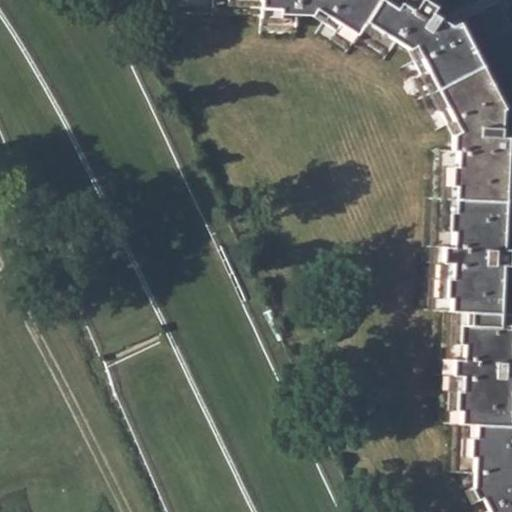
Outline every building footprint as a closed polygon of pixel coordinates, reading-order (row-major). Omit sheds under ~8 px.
[(176,0),(176,14),(260,17),(260,22),(259,33),(296,34),(296,14),(297,8),(311,9),(325,17),(322,21),(315,32),(346,52),(354,38),(384,58),(395,41),(398,36),(411,44),(418,57),(413,60),(402,65),(435,130),(446,124),(451,122),(458,135),(467,136),(465,150),(457,150),(456,151),(450,151),(432,148),(424,309),(443,310),(434,422),(450,423),(448,471),(473,472),(482,473),(482,476),(473,484),(470,487),(477,499),(481,496),(491,492),(497,505),(488,509),(482,511),(511,511),(511,484),(510,481),(511,480),(511,424),(509,425),(503,424),(504,392),(495,392),(494,382),(504,382),(503,377),(511,378),(511,377),(511,360),(506,360),(508,313),(499,312),(493,312),(493,279),(484,279),(484,269),(493,269),(493,264),(501,265),(509,265),(510,249),(496,248),(500,153),(507,153),(508,136),(500,136),(500,127),(492,126),(493,114),(497,112),(452,25),(451,26),(447,27),(437,20),(439,17),(431,12),(435,6),(425,0),(419,0),(417,3),(411,0),(176,0)] [(325,17),(311,9),(297,8),(296,14),(311,15),(322,21),(325,17)] [(451,26),(439,17),(437,20),(447,27),(451,26)] [(452,25),(497,112),(500,110),(503,108),(459,22),(452,25)] [(411,44),(398,36),(395,41),(407,48),(413,60),(418,57),(411,44)] [(452,135),(450,151),(456,151),(457,150),(465,150),(467,136),(458,135),(451,122),(446,124),(452,135)] [(499,312),(501,265),(493,264),(493,269),(484,269),(484,279),(493,279),(493,312),(499,312)] [(509,425),(511,378),(503,377),(504,382),(494,382),(495,392),(504,392),(503,424),(509,425)] [(473,484),(482,476),(482,473),(473,472),(473,481),(473,484)] [(497,505),(491,492),(481,496),(488,509),(497,505)]
